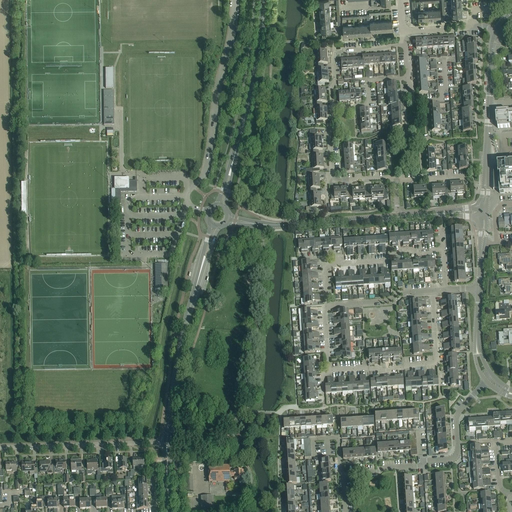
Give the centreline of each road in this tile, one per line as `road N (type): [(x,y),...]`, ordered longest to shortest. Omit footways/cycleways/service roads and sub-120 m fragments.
road 1 (residential): [(344,511),(344,476),(456,456),(455,416),(487,377)]
road 2 (unclassified): [(187,205),(208,159),(234,0)]
road 3 (tertiary): [(220,204),(245,114),(262,0)]
road 4 (tertiary): [(167,428),(184,323),(213,226)]
road 5 (residential): [(328,370),(437,362),(432,291)]
road 6 (unclassified): [(130,442),(0,447)]
road 7 (unclassified): [(274,225),(398,216)]
